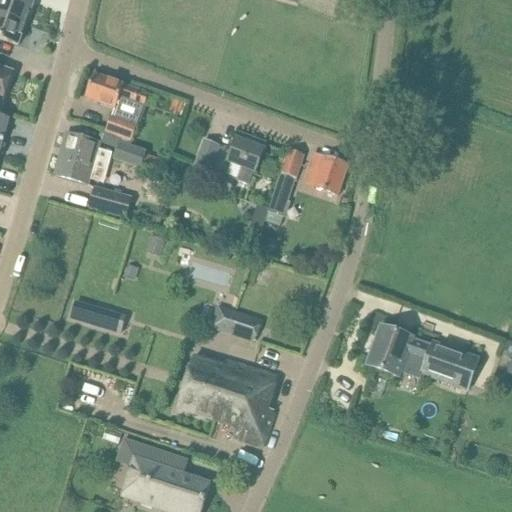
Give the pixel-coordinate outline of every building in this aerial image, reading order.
[(0,0),(0,15),(26,25),(33,5),(19,0),(0,0)] [(26,25),(0,15),(0,39),(18,46),(26,25)] [(0,100),(2,101),(12,73),(0,68),(0,100)] [(149,95),(140,91),(95,75),(94,74),(85,99),(115,110),(119,99),(145,108),(149,95)] [(170,110),(185,115),(188,103),(173,99),(170,110)] [(130,116),(129,121),(112,114),(105,133),(131,142),(139,120),(130,116)] [(0,150),(9,120),(0,117),(0,150)] [(255,171),(258,163),(266,144),(238,134),(228,161),(243,167),(238,180),(245,183),(250,169),(255,171)] [(56,176),(87,185),(98,143),(67,135),(56,176)] [(191,179),(205,185),(210,171),(220,147),(205,141),(191,179)] [(120,144),(115,159),(140,168),(145,153),(120,144)] [(280,175),(295,180),(304,156),(289,151),(280,175)] [(314,189),(319,191),(338,197),(348,167),(313,155),(307,174),(318,177),(314,189)] [(235,181),(210,171),(205,185),(230,195),(235,181)] [(279,227),(295,180),(280,175),(264,222),(279,227)] [(95,189),(90,208),(126,218),(128,209),(131,200),(120,197),(114,195),(95,189)] [(162,256),(166,241),(151,237),(147,252),(162,256)] [(246,238),(241,253),(251,256),(256,241),(246,238)] [(76,303),(71,320),(121,335),(126,318),(76,303)] [(254,342),(261,321),(219,307),(212,328),(254,342)] [(413,339),(399,334),(381,327),(366,367),(400,379),(401,375),(420,381),(423,373),(468,390),(479,360),(433,343),(431,347),(413,340),(413,339)] [(277,378),(258,372),(225,363),(224,369),(195,360),(179,411),(225,425),(222,436),(244,442),(263,449),(274,414),(266,412),(277,378)] [(142,487),(137,503),(166,511),(201,511),(210,484),(171,471),(175,457),(124,440),(119,456),(134,461),(127,482),(142,487)]
